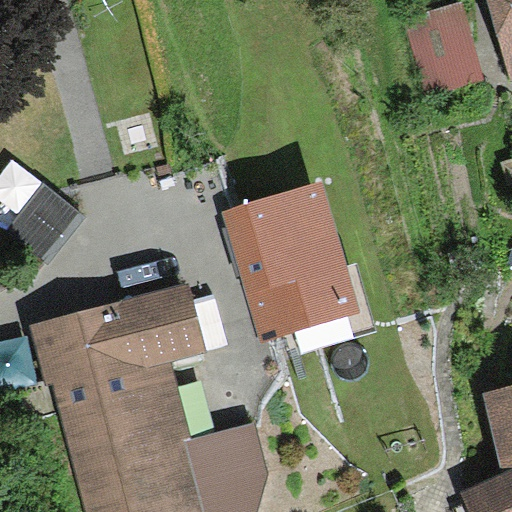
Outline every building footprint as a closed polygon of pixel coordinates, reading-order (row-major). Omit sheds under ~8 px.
[(511,0),(488,0),(508,66),(511,65),(511,0)] [(476,76),(455,9),(397,27),(418,93),(476,76)] [(7,226),(46,258),(83,213),(24,164),(4,189),(24,205),(7,226)] [(236,219),(270,334),(352,309),(317,194),(236,219)] [(199,511),(141,305),(39,333),(89,511),(199,511)] [(511,511),(511,400),(483,410),(509,490),(451,509),(451,511),(511,511)]
